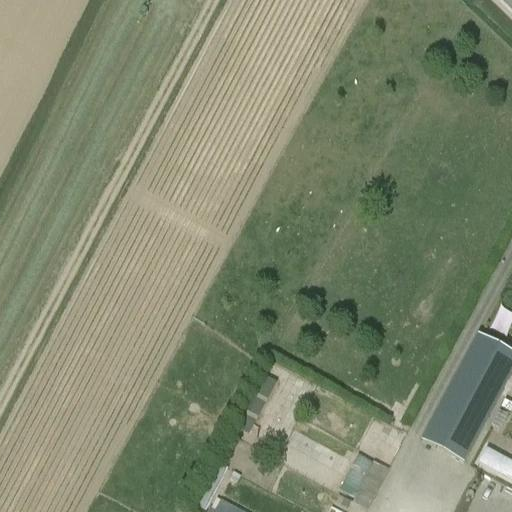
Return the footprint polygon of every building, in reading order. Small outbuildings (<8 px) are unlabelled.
[(511,356),(477,338),(421,444),(463,467),(511,375),(511,356)] [(231,422),(251,433),(280,383),(260,372),(231,422)] [(350,504),(365,511),(386,470),(372,463),(371,464),(356,457),(338,491),(353,499),(350,504)] [(240,511),(221,501),(214,511),(240,511)] [(347,510),(350,504),(349,504),(344,501),(341,507),(347,510)]
